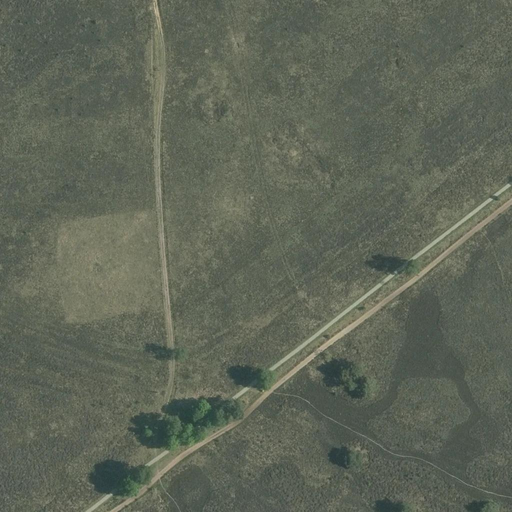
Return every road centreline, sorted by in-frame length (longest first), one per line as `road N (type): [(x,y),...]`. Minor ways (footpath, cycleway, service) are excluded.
road 1 (track): [(111,511),(511,202)]
road 2 (track): [(153,0),(162,53),(157,135),(171,372),(152,448),(166,469)]
